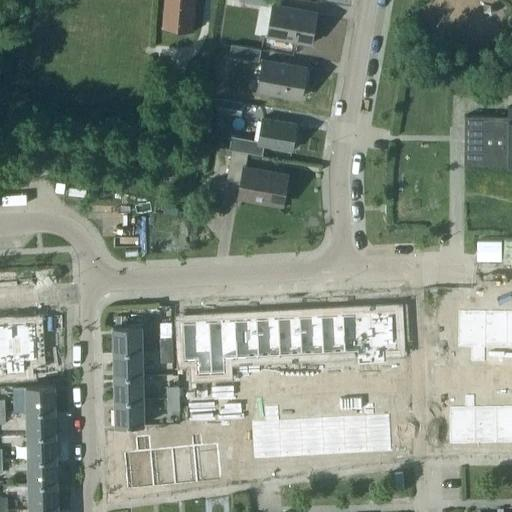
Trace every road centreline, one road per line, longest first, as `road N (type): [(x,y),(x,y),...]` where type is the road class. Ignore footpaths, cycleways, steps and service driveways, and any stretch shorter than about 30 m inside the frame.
road 1 (residential): [(340,269),(337,173),(369,0)]
road 2 (residential): [(86,287),(340,269)]
road 3 (residential): [(420,511),(415,270)]
road 4 (residential): [(86,287),(83,511)]
